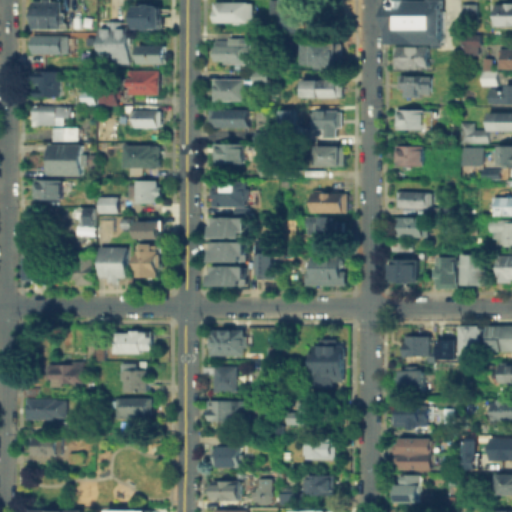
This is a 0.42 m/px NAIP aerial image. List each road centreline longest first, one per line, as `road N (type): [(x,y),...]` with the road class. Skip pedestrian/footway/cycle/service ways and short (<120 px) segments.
road 1 (tertiary): [(182,511),(185,0)]
road 2 (residential): [(366,511),(369,0)]
road 3 (residential): [(2,511),(5,0)]
road 4 (residential): [(0,304),(511,306)]
